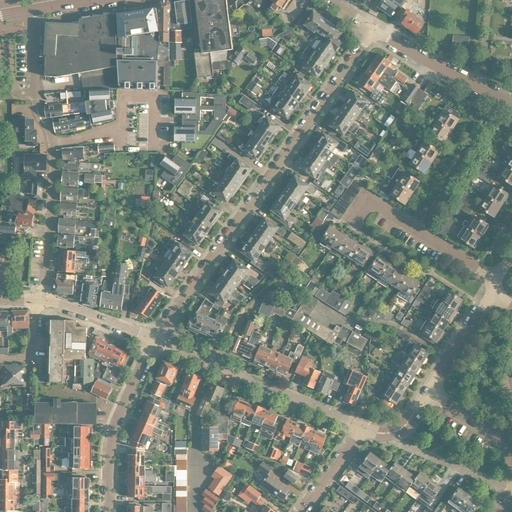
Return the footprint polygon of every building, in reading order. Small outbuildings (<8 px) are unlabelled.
[(170,20),(171,11),(172,10),(173,3),(167,0),(159,2),(160,4),(158,5),(156,6),(159,24),(158,24),(158,62),(168,62),(169,43),(169,20),(170,20)] [(225,69),(227,51),(233,51),(231,38),(227,9),(226,0),(195,0),(202,53),(194,53),(197,79),(213,77),(213,71),(225,69)] [(235,0),(236,1),(235,2),(235,4),(237,12),(243,6),(246,6),(250,1),(250,0),(235,0)] [(268,0),(273,3),(270,8),(272,11),(275,12),(279,7),(283,10),(289,0),(268,0)] [(382,0),(377,7),(390,16),(397,6),(400,8),(405,0),(382,0)] [(417,6),(417,10),(425,10),(426,0),(414,0),(414,5),(417,6)] [(192,30),(192,18),(189,1),(175,3),(173,3),(172,10),(171,11),(170,20),(169,20),(169,43),(171,43),(182,43),(182,32),(192,30)] [(240,38),(240,36),(239,29),(239,18),(237,12),(235,4),(235,2),(227,9),(231,38),(240,38)] [(158,62),(158,24),(159,24),(156,6),(138,9),(139,12),(131,12),(131,10),(114,13),(114,16),(119,89),(130,89),(130,88),(135,88),(135,90),(156,90),(157,62),(158,62)] [(306,11),(297,25),(303,28),(304,26),(315,34),(316,31),(323,20),(312,12),(311,14),(306,11)] [(405,19),(401,25),(415,35),(424,23),(407,11),(402,17),(405,19)] [(108,89),(119,89),(114,16),(113,16),(113,14),(79,20),(78,28),(74,27),(48,25),(44,77),(57,77),(80,73),(83,91),(90,90),(108,89)] [(334,28),(323,20),(316,31),(322,35),(320,39),(325,42),(334,28)] [(334,28),(325,42),(336,50),(342,43),(338,40),(342,34),(334,28)] [(289,30),(278,36),(288,43),(293,35),(290,32),(289,30)] [(453,35),(451,46),(468,48),(469,37),(453,35)] [(336,50),(325,42),(320,39),(319,41),(314,37),(308,46),(329,61),(336,50)] [(267,46),(271,50),(272,50),(276,44),(268,39),(259,40),(260,47),(267,46)] [(181,45),(171,45),(171,61),(181,61),(181,45)] [(274,52),(278,55),(283,49),(278,46),(274,52)] [(308,46),(302,54),(303,55),(323,69),(329,61),(308,46)] [(257,58),(248,52),(240,47),(231,59),(236,63),(241,56),(253,64),(257,58)] [(317,78),(323,69),(303,55),(300,59),(306,64),(303,68),(317,78)] [(378,55),(371,65),(398,83),(402,86),(407,79),(396,71),(395,73),(387,67),(390,63),(393,59),(389,56),(386,60),(378,55)] [(371,65),(365,74),(379,84),(388,91),(391,87),(394,89),(398,83),(371,65)] [(284,74),(281,78),(304,95),(306,92),(308,92),(312,87),(302,80),(304,77),(299,73),(299,74),(295,72),(290,79),(284,74)] [(376,89),(379,84),(365,74),(358,84),(372,94),(370,98),(380,106),(387,97),(376,89)] [(254,77),(251,81),(253,82),(257,86),(258,86),(261,82),(254,77)] [(275,86),(278,89),(300,104),(303,99),(302,97),(304,95),(281,78),(275,86)] [(253,82),(247,90),(252,93),(257,86),(253,82)] [(409,91),(414,94),(418,89),(413,85),(409,91)] [(85,102),(86,108),(113,105),(113,101),(109,101),(108,89),(90,90),(91,101),(85,102)] [(272,97),(293,111),(295,108),(297,108),(300,104),(278,89),(275,93),(272,97)] [(418,89),(414,94),(408,103),(412,105),(422,92),(418,89)] [(407,104),(408,103),(414,94),(409,91),(402,100),(407,104)] [(214,107),(225,108),(225,96),(182,92),(182,98),(175,98),(175,107),(200,107),(200,98),(214,99),(214,107)] [(367,116),(370,112),(367,109),(372,102),(362,95),(360,97),(352,92),(349,97),(349,99),(347,102),(367,116)] [(427,96),(422,92),(412,105),(411,107),(416,111),(427,96)] [(255,104),(243,96),(240,94),(237,98),(240,100),(238,102),(250,111),(255,104)] [(291,114),(293,111),(272,97),(269,101),(276,105),(273,110),(288,121),(291,116),(291,114)] [(59,116),(87,113),(86,108),(85,102),(85,101),(44,107),(45,118),(51,117),(52,121),(60,119),(59,116)] [(340,109),(355,119),(358,121),(362,117),(366,120),(369,117),(367,116),(347,102),(346,104),(344,104),(340,109)] [(114,109),(113,105),(86,108),(87,113),(87,115),(89,126),(90,125),(94,124),(95,124),(112,121),(110,110),(114,109)] [(211,121),(220,121),(225,115),(225,108),(214,107),(200,107),(175,107),(175,115),(182,115),(181,121),(200,121),(200,111),(214,111),(213,121),(211,121)] [(227,114),(230,117),(234,120),(239,115),(231,109),(227,114)] [(352,124),(355,119),(340,109),(337,113),(338,115),(336,118),(356,132),(359,129),(352,124)] [(431,120),(435,122),(435,121),(451,132),(458,120),(442,110),(438,117),(434,115),(431,120)] [(261,126),(274,136),(281,127),(260,113),(257,117),(264,122),(261,126)] [(75,117),(70,118),(73,132),(76,131),(76,128),(89,126),(87,115),(75,117)] [(383,125),(387,128),(394,118),(390,115),(383,125)] [(29,146),(32,146),(36,146),(36,131),(33,131),(33,120),(26,120),(25,119),(21,118),(20,120),(18,120),(18,123),(11,123),(11,137),(18,137),(18,141),(29,141),(29,146)] [(70,132),(73,132),(70,118),(52,121),(55,132),(69,129),(70,132)] [(332,120),(328,126),(343,137),(346,132),(353,136),(356,132),(336,118),(334,120),(332,120)] [(400,127),(403,123),(396,119),(394,123),(400,127)] [(211,135),(220,123),(220,121),(211,121),(211,122),(205,132),(198,132),(198,121),(200,121),(181,121),(181,126),(175,126),(174,135),(211,135)] [(435,122),(428,133),(444,143),(451,132),(435,121),(435,122)] [(248,130),(268,144),(274,136),(261,126),(257,131),(251,126),(248,130)] [(367,134),(361,129),(358,133),(365,138),(367,134)] [(384,129),(379,136),(382,138),(387,131),(384,129)] [(263,153),(268,144),(248,130),(245,133),(252,138),(249,143),(263,153)] [(224,142),(227,138),(219,132),(216,136),(224,142)] [(324,135),(318,143),(332,153),(335,149),(342,154),(347,146),(329,133),(326,137),(324,135)] [(211,135),(174,135),(174,143),(181,143),(181,149),(201,150),(211,135)] [(224,153),(228,148),(214,138),(210,143),(224,153)] [(412,151),(415,153),(416,153),(431,163),(438,152),(419,139),(412,151)] [(503,164),(505,165),(511,169),(511,148),(498,140),(494,146),(507,154),(501,163),(503,164)] [(353,148),(366,157),(370,152),(357,142),(353,148)] [(246,148),(239,143),(234,149),(242,154),(243,152),(256,161),(263,153),(249,143),(246,148)] [(318,143),(312,152),(333,166),(335,163),(331,160),(335,155),(332,153),(318,143)] [(63,161),(69,160),(69,163),(80,164),(80,160),(83,160),(82,147),(61,149),(63,161)] [(376,149),(373,152),(380,157),(382,153),(376,149)] [(410,160),(408,164),(424,174),(431,163),(416,153),(415,153),(412,151),(409,149),(405,156),(410,160)] [(202,160),(207,154),(202,151),(197,157),(202,160)] [(333,166),(312,152),(306,160),(320,170),(323,165),(335,173),(338,169),(333,166)] [(230,154),(227,159),(234,164),(231,168),(245,178),(251,169),(230,154)] [(20,177),(32,177),(35,177),(35,170),(46,170),(46,155),(25,155),(25,170),(20,169),(20,177)] [(175,187),(190,165),(175,155),(172,160),(166,156),(159,166),(165,170),(160,176),(175,187)] [(359,155),(351,167),(352,167),(359,172),(367,160),(360,155),(359,155)] [(324,173),(320,170),(306,160),(300,169),(315,180),(313,183),(318,187),(324,179),(321,177),(324,173)] [(239,186),(245,178),(231,168),(228,173),(211,161),(209,165),(218,172),(239,186)] [(80,164),(69,163),(65,162),(64,172),(80,173),(81,173),(82,173),(84,172),(85,171),(85,170),(85,169),(91,170),(92,170),(92,171),(93,172),(94,172),(95,172),(97,171),(98,171),(98,170),(99,170),(99,169),(99,167),(99,166),(98,165),(80,164)] [(511,169),(505,165),(503,164),(501,163),(495,172),(496,173),(495,175),(511,185),(511,169)] [(481,166),(478,170),(491,179),(494,174),(481,166)] [(346,176),(352,180),(353,179),(353,180),(356,176),(359,172),(352,167),(349,171),(346,176)] [(411,194),(419,182),(398,169),(391,181),(411,194)] [(491,179),(478,170),(474,175),(488,184),(491,179)] [(218,172),(216,176),(222,180),(219,185),(233,194),(239,186),(218,172)] [(101,182),(102,176),(79,175),(63,174),(63,187),(78,188),(79,180),(84,180),(84,183),(94,184),(94,183),(101,184),(101,182)] [(346,176),(340,184),(346,188),(347,188),(349,184),(352,180),(346,176)] [(295,177),(289,186),(302,195),(306,191),(313,195),(317,189),(310,184),(308,186),(295,177)] [(352,180),(349,184),(359,191),(363,187),(353,180),(353,179),(352,180)] [(185,198),(193,186),(185,180),(176,192),(185,198)] [(202,190),(206,184),(200,180),(196,186),(202,190)] [(387,201),(390,196),(404,205),(411,194),(391,181),(390,180),(385,187),(384,186),(378,195),(387,201)] [(33,182),(24,181),(24,186),(28,187),(27,195),(32,196),(32,200),(41,200),(43,181),(33,181),(33,182)] [(101,182),(101,184),(101,191),(104,191),(105,184),(113,184),(113,182),(105,181),(105,182),(101,182)] [(233,194),(219,185),(216,182),(212,187),(209,185),(207,189),(227,203),(233,194)] [(349,184),(347,188),(346,188),(346,189),(356,196),(359,191),(349,184)] [(501,207),(508,195),(492,185),(487,192),(483,190),(480,194),(485,197),(501,207)] [(303,209),(309,212),(311,209),(302,202),(305,197),(302,195),(289,186),(283,194),(303,209)] [(62,188),(61,202),(77,204),(77,198),(88,199),(89,190),(78,190),(62,188)] [(356,196),(346,189),(343,194),(353,201),(356,196)] [(283,194),(277,203),(290,212),(294,207),(301,212),(303,209),(283,194)] [(339,198),(349,205),(353,201),(343,194),(339,198)] [(5,212),(7,213),(8,213),(8,211),(17,213),(18,214),(18,212),(27,214),(27,215),(34,216),(37,202),(10,196),(1,206),(1,209),(5,210),(5,212)] [(461,196),(458,202),(471,210),(475,205),(461,196)] [(141,197),(140,207),(148,207),(149,197),(141,197)] [(494,218),(501,207),(485,197),(478,208),(494,218)] [(336,203),(346,210),(349,205),(339,198),(336,203)] [(197,202),(194,206),(215,221),(217,218),(218,219),(222,213),(207,202),(204,207),(197,202)] [(471,210),(458,202),(455,207),(468,215),(471,210)] [(289,229),(294,221),(287,216),(290,212),(277,203),(271,211),(276,215),(274,218),(289,229)] [(333,208),(342,215),(346,210),(336,203),(333,208)] [(332,206),(328,204),(325,204),(322,208),(328,212),(332,206)] [(61,205),(60,216),(76,217),(78,217),(79,212),(77,212),(77,206),(61,205)] [(159,205),(155,210),(161,214),(164,209),(159,205)] [(213,223),(215,221),(194,206),(192,210),(199,215),(195,219),(210,230),(214,224),(213,223)] [(322,208),(316,217),(317,217),(318,218),(323,222),(326,217),(329,213),(328,212),(322,208)] [(329,213),(338,220),(342,215),(333,208),(329,213)] [(7,213),(6,221),(22,226),(22,225),(31,227),(34,216),(27,215),(27,214),(18,212),(18,214),(17,213),(8,211),(8,213),(7,213)] [(448,217),(438,233),(443,236),(453,220),(448,217)] [(461,226),(463,227),(481,238),(488,227),(472,217),(468,224),(463,221),(461,226)] [(185,219),(183,222),(203,237),(205,234),(206,235),(210,230),(195,219),(192,224),(185,219)] [(272,237),(275,233),(282,238),(285,233),(264,219),(262,222),(261,221),(257,227),(272,237)] [(84,222),(60,220),(59,233),(75,235),(75,228),(84,228),(98,229),(99,223),(84,222)] [(201,240),(203,237),(183,222),(180,226),(187,231),(183,236),(198,246),(202,241),(201,240)] [(328,229),(321,225),(318,229),(313,236),(320,241),(321,242),(319,244),(324,248),(326,244),(331,247),(340,233),(330,226),(328,229)] [(252,236),(272,251),(275,247),(269,242),(272,237),(257,227),(253,233),(254,233),(252,236)] [(456,237),(474,249),(481,238),(463,227),(456,237)] [(98,230),(90,229),(90,238),(98,239),(98,230)] [(301,250),(306,243),(291,233),(287,239),(301,250)] [(329,252),(339,258),(342,254),(341,254),(350,240),(340,233),(331,247),(332,248),(329,252)] [(59,236),(58,247),(73,248),(74,242),(79,242),(79,246),(97,247),(98,239),(59,236)] [(270,254),(272,251),(252,236),(250,239),(249,238),(245,244),(260,254),(263,249),(270,254)] [(148,239),(146,247),(151,251),(155,244),(148,239)] [(171,239),(168,243),(172,246),(168,250),(172,253),(187,263),(191,258),(189,257),(192,253),(187,250),(189,247),(182,242),(180,245),(171,239)] [(316,242),(311,239),(305,249),(310,252),(316,242)] [(341,254),(342,254),(348,258),(346,260),(349,262),(351,260),(360,246),(350,240),(341,254)] [(257,265),(255,267),(262,272),(267,265),(257,259),(260,254),(245,244),(241,249),(242,250),(240,253),(257,265)] [(364,248),(360,246),(351,260),(362,267),(368,258),(369,259),(374,252),(365,246),(364,248)] [(162,252),(159,256),(180,271),(182,268),(183,269),(187,263),(172,253),(168,250),(165,255),(162,252)] [(60,251),(60,262),(82,263),(91,265),(97,266),(98,257),(85,256),(86,253),(76,252),(60,251)] [(295,256),(291,253),(285,261),(290,264),(295,256)] [(388,264),(389,262),(376,255),(365,273),(377,281),(388,264)] [(157,259),(156,260),(162,264),(159,269),(175,280),(179,274),(178,274),(180,271),(159,256),(157,259)] [(253,278),(251,280),(245,275),(248,270),(233,260),(229,266),(229,265),(227,268),(248,284),(252,287),(253,288),(259,282),(253,278)] [(60,262),(59,272),(75,274),(75,268),(81,269),(88,269),(88,270),(97,270),(97,266),(91,265),(82,263),(60,262)] [(386,289),(389,284),(398,271),(397,270),(398,268),(392,264),(391,266),(388,264),(377,281),(376,282),(386,289)] [(115,265),(113,283),(113,285),(114,285),(111,309),(121,311),(123,298),(127,299),(129,286),(125,285),(127,266),(115,265)] [(150,269),(147,273),(155,279),(153,282),(163,289),(165,286),(168,288),(170,285),(171,285),(175,280),(159,269),(153,265),(150,269)] [(252,287),(248,284),(227,268),(224,271),(225,272),(221,277),(236,288),(239,283),(250,291),(252,287)] [(408,277),(398,271),(389,284),(399,291),(408,277)] [(57,274),(56,280),(54,280),(54,294),(73,296),(73,285),(76,286),(76,284),(76,275),(57,274)] [(83,283),(80,305),(96,307),(99,285),(101,285),(102,278),(83,275),(83,279),(83,283)] [(305,286),(309,279),(302,275),(298,282),(305,286)] [(244,298),(234,290),(236,288),(221,277),(217,282),(215,285),(239,303),(244,298)] [(419,284),(408,277),(399,291),(396,296),(410,304),(413,299),(410,297),(419,284)] [(105,282),(101,308),(111,309),(114,285),(113,285),(113,283),(105,282)] [(139,305),(135,312),(140,315),(141,314),(148,319),(163,296),(162,295),(165,292),(150,282),(142,292),(144,294),(137,304),(139,305)] [(311,294),(315,288),(317,286),(316,286),(310,282),(305,290),(311,294)] [(217,299),(214,303),(214,304),(221,308),(221,307),(224,304),(227,300),(235,306),(239,303),(215,285),(213,288),(214,288),(210,294),(217,299)] [(422,291),(428,295),(431,290),(425,286),(422,291)] [(320,288),(318,290),(314,296),(314,297),(324,303),(330,294),(320,288)] [(324,303),(332,308),(340,294),(333,289),(330,294),(324,303)] [(441,303),(455,312),(456,313),(458,311),(459,309),(460,307),(459,306),(462,302),(448,292),(441,303)] [(332,308),(338,312),(347,298),(340,294),(332,308)] [(304,299),(315,306),(319,302),(307,295),(304,299)] [(283,317),(291,320),(301,305),(304,300),(301,298),(293,311),(287,308),(283,317)] [(347,298),(338,312),(344,316),(353,302),(347,298)] [(191,318),(187,328),(199,333),(205,318),(206,317),(212,307),(214,305),(205,299),(202,304),(196,300),(194,304),(199,308),(196,313),(193,319),(191,318)] [(301,305),(312,312),(315,306),(304,299),(304,300),(301,305)] [(272,313),(271,313),(273,307),(275,303),(267,300),(264,301),(259,314),(269,317),(271,313),(272,313)] [(416,301),(412,308),(416,311),(420,303),(416,301)] [(283,318),(283,317),(287,308),(275,303),(273,307),(271,313),(272,313),(283,318)] [(434,313),(449,322),(455,312),(441,303),(435,312),(434,313)] [(214,305),(212,307),(219,312),(221,308),(214,304),(214,305)] [(301,305),(291,320),(297,324),(303,313),(309,317),(312,312),(301,305)] [(367,319),(374,308),(370,306),(362,318),(367,319)] [(214,322),(215,322),(209,337),(218,341),(219,340),(224,342),(230,328),(225,326),(226,325),(220,323),(226,310),(221,307),(221,308),(219,312),(215,320),(214,322)] [(385,315),(374,308),(367,319),(381,321),(385,315)] [(426,322),(442,332),(449,322),(434,313),(435,312),(432,310),(425,321),(426,322)] [(7,331),(7,333),(7,337),(10,337),(12,337),(12,330),(12,329),(29,329),(28,312),(12,312),(8,312),(8,331),(7,331)] [(303,313),(297,324),(307,330),(314,320),(309,317),(303,313)] [(205,318),(199,333),(209,337),(215,322),(214,322),(215,320),(206,317),(205,318)] [(235,336),(229,350),(251,359),(261,335),(252,331),(256,322),(249,319),(242,334),(243,335),(241,339),(235,336)] [(312,333),(318,323),(314,320),(307,330),(312,333)] [(49,321),(48,361),(65,361),(65,360),(64,360),(64,349),(65,349),(66,332),(65,332),(65,321),(49,321)] [(72,384),(72,385),(81,385),(93,386),(93,377),(93,370),(93,361),(84,361),(85,350),(86,350),(86,328),(76,328),(76,321),(65,321),(65,332),(66,332),(65,349),(64,349),(64,360),(65,360),(65,361),(65,365),(74,365),(74,378),(74,384),(72,384)] [(441,337),(440,336),(442,332),(426,322),(417,335),(435,347),(441,337)] [(318,323),(312,333),(316,336),(323,326),(318,323)] [(323,326),(316,336),(321,339),(327,328),(323,326)] [(336,338),(340,330),(336,327),(333,332),(326,342),(332,346),(337,338),(336,338)] [(336,338),(337,338),(341,340),(347,329),(342,327),(340,330),(336,338)] [(327,328),(321,339),(326,342),(333,332),(327,328)] [(347,329),(341,340),(347,343),(352,332),(347,329)] [(374,342),(377,336),(367,330),(363,336),(374,342)] [(407,343),(410,338),(398,330),(394,335),(407,343)] [(352,332),(347,343),(346,344),(361,351),(367,340),(352,332)] [(94,357),(99,359),(105,345),(105,344),(100,341),(100,342),(96,341),(93,340),(88,350),(91,352),(89,357),(93,359),(94,357)] [(408,355),(407,355),(422,365),(428,354),(414,345),(409,343),(403,352),(408,355)] [(262,368),(263,367),(264,367),(270,351),(264,349),(266,346),(263,344),(261,348),(259,347),(253,362),(258,364),(257,366),(262,368)] [(105,345),(99,359),(98,361),(103,364),(104,362),(108,364),(115,349),(114,348),(115,348),(110,346),(110,347),(105,345)] [(281,375),(281,374),(286,376),(292,362),(297,364),(304,348),(298,346),(295,354),(291,353),(288,359),(281,356),(275,372),(276,372),(276,373),(281,375)] [(116,372),(112,370),(113,368),(119,371),(127,354),(115,349),(108,364),(106,369),(102,379),(114,384),(118,375),(116,372)] [(281,356),(270,351),(264,367),(269,369),(269,370),(273,372),(273,371),(275,372),(281,356)] [(401,366),(401,365),(415,375),(422,365),(407,355),(404,360),(400,357),(396,363),(401,366)] [(302,384),(315,389),(321,374),(309,369),(313,361),(302,356),(295,372),(306,376),(302,384)] [(48,361),(47,384),(65,384),(65,365),(65,361),(48,361)] [(151,393),(149,398),(167,406),(168,405),(167,404),(169,399),(161,396),(166,386),(170,387),(178,367),(165,362),(157,377),(158,378),(156,381),(150,393),(151,393)] [(409,385),(415,375),(401,365),(401,366),(398,371),(394,368),(391,373),(395,375),(409,385)] [(25,367),(3,366),(3,386),(9,386),(9,387),(25,388),(25,367)] [(346,377),(344,384),(349,386),(346,393),(347,393),(344,400),(347,402),(346,404),(352,406),(353,404),(354,405),(361,390),(366,377),(351,371),(349,370),(346,377)] [(322,377),(317,390),(328,395),(330,390),(337,393),(342,383),(335,380),(336,377),(324,372),(322,377)] [(190,411),(195,400),(192,399),(200,378),(188,374),(182,388),(188,391),(186,396),(180,394),(176,405),(190,411)] [(388,386),(402,395),(409,385),(395,375),(391,381),(388,378),(384,383),(388,386)] [(89,392),(105,400),(111,388),(109,387),(110,385),(98,379),(96,381),(92,388),(91,388),(89,392)] [(211,402),(217,405),(223,391),(210,385),(204,399),(202,398),(195,415),(204,419),(211,402)] [(366,393),(377,400),(380,395),(366,386),(366,393)] [(396,405),(402,395),(388,386),(381,396),(396,405)] [(32,396),(18,396),(18,410),(32,410),(32,396)] [(143,412),(158,418),(165,422),(169,413),(165,412),(165,411),(167,406),(149,398),(143,412)] [(167,406),(165,411),(170,413),(175,402),(169,399),(167,404),(168,405),(167,406)] [(38,404),(35,404),(35,423),(40,423),(49,423),(96,424),(96,405),(77,405),(77,404),(68,404),(68,405),(60,405),(60,400),(56,400),(56,404),(46,404),(38,404)] [(240,423),(248,404),(238,400),(230,419),(240,423)] [(252,405),(252,406),(248,404),(240,423),(244,425),(246,421),(251,423),(258,407),(252,405)] [(264,410),(258,407),(251,423),(257,426),(256,430),(260,431),(268,412),(264,411),(264,410)] [(139,421),(154,428),(164,432),(167,433),(169,429),(156,423),(158,418),(143,412),(139,421)] [(272,429),(278,416),(268,412),(260,431),(261,432),(270,436),(272,437),(275,430),(272,429)] [(201,452),(218,452),(218,440),(227,440),(227,443),(227,435),(227,434),(228,418),(217,417),(217,427),(201,427),(201,452)] [(275,437),(284,441),(285,437),(290,439),(296,424),(286,420),(281,433),(277,431),(275,437)] [(164,432),(154,428),(139,421),(135,430),(150,437),(152,433),(161,437),(163,432),(164,432)] [(0,439),(15,440),(17,440),(22,440),(22,431),(22,423),(2,422),(2,430),(0,430),(0,439)] [(30,431),(30,439),(33,439),(39,439),(40,439),(40,429),(40,423),(35,423),(32,423),(32,431),(30,431)] [(49,423),(40,423),(40,429),(40,439),(49,439),(49,429),(49,423)] [(296,424),(290,439),(288,443),(293,445),(295,441),(300,443),(306,427),(301,425),(301,426),(296,424)] [(313,430),(306,427),(300,443),(305,446),(304,449),(308,451),(316,432),(313,431),(313,430)] [(73,434),(69,433),(69,439),(72,439),(72,438),(89,439),(89,428),(73,428),(73,434)] [(159,441),(150,437),(135,430),(130,439),(131,440),(131,441),(128,446),(144,450),(147,442),(157,446),(159,441)] [(326,436),(316,432),(308,451),(309,451),(310,448),(315,450),(314,453),(318,455),(326,436)] [(72,449),(89,449),(89,439),(72,438),(72,439),(69,439),(67,439),(67,443),(65,443),(65,448),(72,449)] [(0,439),(0,450),(18,451),(18,450),(18,447),(17,447),(17,440),(15,440),(0,439)] [(232,446),(239,448),(241,441),(235,439),(232,446)] [(245,448),(251,451),(254,444),(248,442),(245,448)] [(254,444),(251,451),(258,454),(260,447),(254,444)] [(235,449),(229,445),(225,451),(231,455),(235,449)] [(72,449),(65,448),(65,453),(69,453),(69,458),(72,458),(72,459),(89,459),(89,449),(72,449)] [(278,461),(281,452),(270,448),(266,457),(278,461)] [(127,457),(127,467),(144,467),(144,457),(151,457),(151,453),(129,449),(129,457),(127,457)] [(0,461),(14,461),(22,462),(22,461),(18,461),(18,454),(18,452),(18,451),(0,450),(0,461)] [(368,478),(370,475),(381,460),(370,452),(359,467),(357,470),(368,478)] [(286,465),(288,459),(283,457),(280,463),(286,465)] [(49,467),(49,458),(43,458),(43,472),(54,472),(54,467),(49,467)] [(72,458),(69,458),(69,463),(69,469),(89,469),(89,459),(72,459),(72,458)] [(391,468),(381,460),(370,475),(381,483),(384,478),(395,463),(394,463),(391,468)] [(14,461),(0,461),(0,470),(1,471),(1,476),(23,476),(23,462),(22,462),(14,461)] [(303,464),(296,462),(292,471),(299,473),(303,464)] [(262,463),(257,469),(267,476),(259,487),(266,492),(274,498),(275,496),(283,502),(290,492),(268,475),(272,470),(262,463)] [(384,478),(395,485),(405,471),(395,463),(384,478)] [(303,464),(299,473),(308,477),(312,468),(303,464)] [(144,467),(127,467),(127,477),(143,477),(155,477),(155,472),(144,471),(144,467)] [(165,472),(165,477),(174,477),(174,472),(174,467),(171,467),(170,467),(170,472),(165,472)] [(219,467),(216,472),(228,481),(231,476),(219,467)] [(415,478),(405,471),(395,485),(405,493),(409,488),(420,473),(419,473),(415,478)] [(215,479),(224,486),(228,481),(216,472),(212,477),(215,479)] [(294,484),(298,479),(289,472),(284,478),(294,484)] [(409,488),(420,495),(430,481),(420,473),(409,488)] [(42,474),(42,489),(50,489),(50,481),(54,481),(54,474),(42,474)] [(0,490),(14,491),(14,490),(19,490),(19,483),(23,483),(23,476),(1,476),(1,481),(0,480),(0,490)] [(143,477),(127,477),(127,487),(143,487),(143,482),(155,482),(155,477),(143,477)] [(72,489),(89,490),(89,479),(66,479),(66,482),(63,482),(63,489),(72,489)] [(221,491),(224,486),(215,479),(211,484),(221,491)] [(420,495),(416,500),(427,507),(428,505),(428,506),(441,488),(430,481),(420,495)] [(348,482),(345,487),(355,495),(359,490),(348,482)] [(208,488),(218,495),(221,491),(211,484),(208,488)] [(245,485),(239,494),(242,496),(263,511),(262,511),(272,511),(258,501),(261,496),(249,487),(245,485)] [(350,502),(354,497),(339,486),(336,492),(350,502)] [(143,487),(127,487),(127,498),(143,498),(143,494),(162,494),(162,501),(170,502),(171,487),(143,487)] [(458,488),(448,503),(454,508),(451,511),(452,511),(457,511),(469,496),(458,488)] [(50,499),(50,489),(42,489),(42,499),(40,499),(49,499),(50,499)] [(89,500),(89,490),(72,489),(63,489),(63,494),(66,494),(66,499),(89,500)] [(219,497),(219,498),(225,502),(227,500),(229,501),(232,497),(230,496),(231,494),(225,489),(219,497)] [(14,491),(0,490),(0,501),(18,501),(18,500),(18,498),(19,498),(19,490),(14,490),(14,491)] [(199,495),(203,498),(214,505),(218,500),(203,490),(199,495)] [(366,503),(370,498),(366,495),(362,500),(366,503)] [(473,511),(480,504),(469,496),(457,511),(473,511)] [(359,500),(354,497),(350,502),(355,506),(359,500)] [(199,502),(203,505),(211,510),(214,505),(203,498),(199,502)] [(41,509),(47,509),(47,503),(48,503),(48,499),(49,499),(40,499),(40,509),(41,509)] [(65,509),(71,510),(88,510),(89,500),(66,499),(65,509)] [(0,511),(13,511),(14,504),(18,504),(18,502),(18,501),(0,501),(0,511)] [(376,511),(380,505),(376,502),(372,508),(376,511)] [(441,511),(446,506),(441,502),(433,511),(441,511)]
